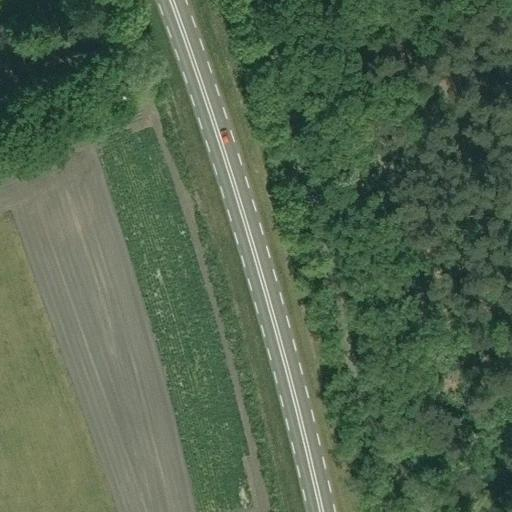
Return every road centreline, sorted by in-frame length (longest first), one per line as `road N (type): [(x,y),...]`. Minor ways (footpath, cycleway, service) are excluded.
road 1 (track): [(262,0),(365,404),(386,453),(430,511)]
road 2 (primary): [(317,511),(254,249),(170,0)]
